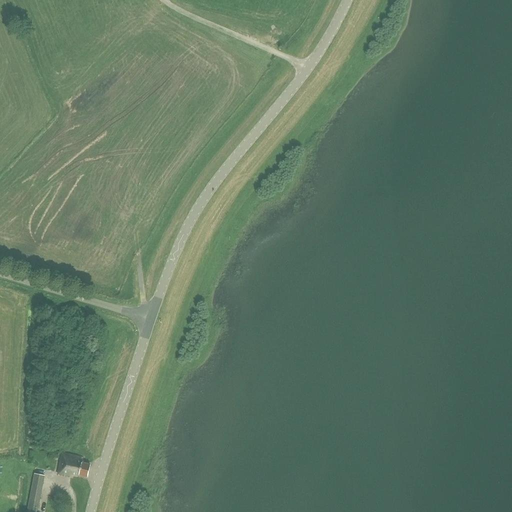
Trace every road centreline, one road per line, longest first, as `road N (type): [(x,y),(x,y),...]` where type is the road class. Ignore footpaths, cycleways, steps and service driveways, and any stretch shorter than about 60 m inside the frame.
road 1 (tertiary): [(147,319),(182,231),(320,47),(346,0)]
road 2 (tertiary): [(88,511),(147,319)]
road 3 (unknown): [(162,0),(304,69)]
road 4 (unclassified): [(147,319),(0,275)]
